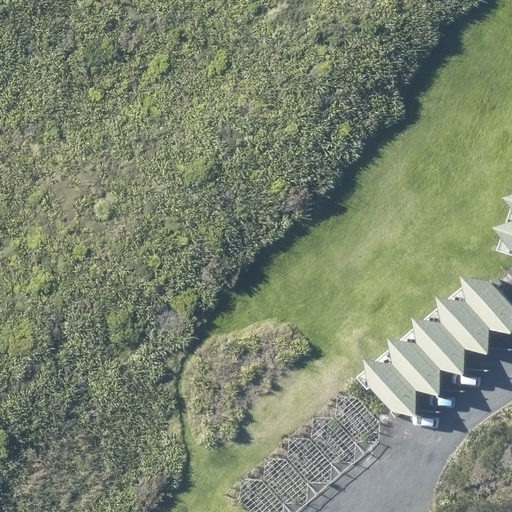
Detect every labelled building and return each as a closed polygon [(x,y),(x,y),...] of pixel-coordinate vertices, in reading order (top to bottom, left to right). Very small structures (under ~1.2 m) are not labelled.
[(480,254),(476,275),(498,303),(511,306),(511,273),(499,257),(480,254)] [(455,275),(451,295),(473,324),(496,328),(496,306),(473,277),(455,275)] [(431,295),(427,315),(449,344),(472,348),(472,326),(449,297),(431,295)] [(405,316),(401,336),(423,365),(446,369),(446,347),(424,318),(405,316)] [(381,336),(377,356),(399,385),(422,389),(422,367),(399,338),(381,336)] [(339,369),(334,389),(357,418),(379,422),(380,400),(357,372),(339,369)] [(314,389),(309,409),(332,438),(355,442),(355,420),(332,391),(314,389)] [(289,409),(285,430),(308,458),(330,463),(330,441),(308,412),(289,409)] [(265,430),(261,450),(284,479),(306,483),(306,461),(284,432),(265,430)] [(240,449),(236,469),(258,498),(281,502),(281,480),(258,452),(240,449)] [(184,502),(186,511),(235,511),(201,496),(184,502)]
